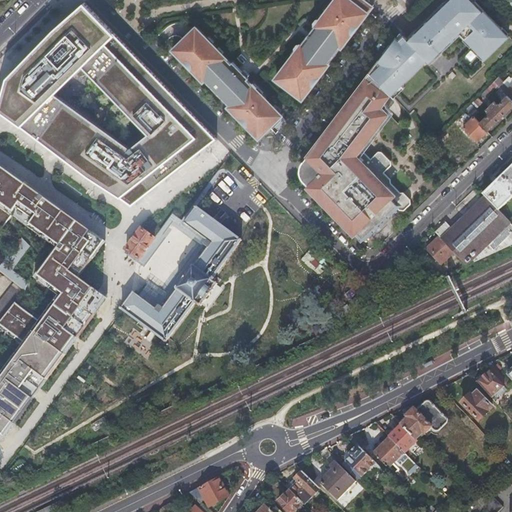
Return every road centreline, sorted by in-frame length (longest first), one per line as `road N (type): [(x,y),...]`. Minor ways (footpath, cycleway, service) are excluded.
road 1 (residential): [(269,173),(369,270),(511,137)]
road 2 (residential): [(0,461),(140,275)]
road 3 (residential): [(405,0),(269,173)]
road 4 (residential): [(95,0),(233,137)]
road 5 (residential): [(365,406),(511,337)]
road 6 (residential): [(0,141),(127,230)]
road 7 (residential): [(250,448),(118,511)]
road 8 (residential): [(127,230),(233,137)]
